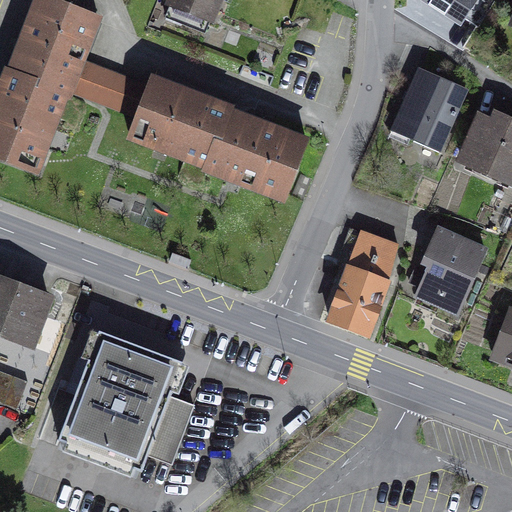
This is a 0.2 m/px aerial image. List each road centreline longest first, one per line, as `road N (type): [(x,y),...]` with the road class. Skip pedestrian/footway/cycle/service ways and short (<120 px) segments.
road 1 (residential): [(276,332),(370,106),(379,0)]
road 2 (unknown): [(91,0),(124,45),(359,133)]
road 3 (secondary): [(0,228),(276,332)]
road 4 (secondary): [(276,332),(511,423)]
